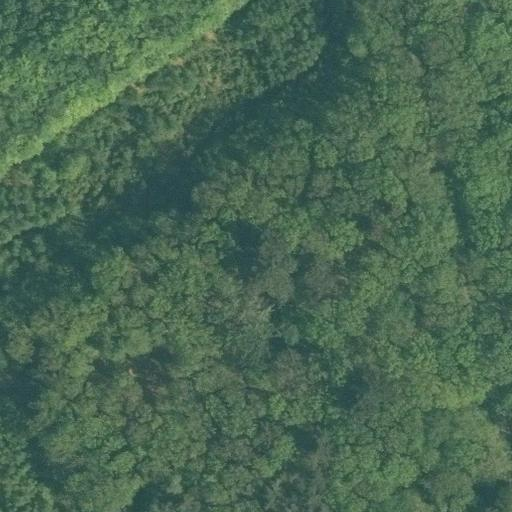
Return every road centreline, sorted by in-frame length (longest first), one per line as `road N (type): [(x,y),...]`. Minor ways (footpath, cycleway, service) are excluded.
road 1 (track): [(511,460),(427,144),(411,0)]
road 2 (track): [(107,511),(44,416),(0,390)]
